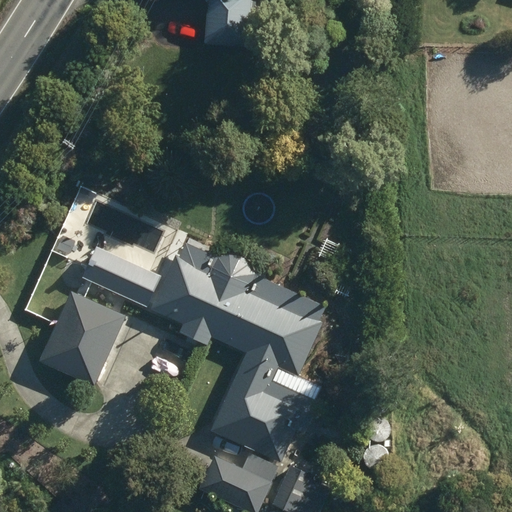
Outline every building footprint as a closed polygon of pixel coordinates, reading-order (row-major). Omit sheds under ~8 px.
[(212,0),(212,44),(254,45),(254,0),(212,0)] [(373,255),(328,235),(318,259),(343,270),(333,291),(353,300),(373,255)] [(256,358),(217,429),(285,463),(301,432),(307,436),(322,407),(276,383),(284,368),(300,376),(334,312),(266,275),(267,272),(218,245),(214,252),(183,239),(178,249),(149,303),(186,323),(183,329),(213,345),(217,337),(256,358)] [(39,361),(47,364),(100,388),(132,316),(80,293),(59,339),(51,335),(39,361)] [(223,456),(206,489),(253,511),(263,511),(284,470),(239,448),(233,461),(223,456)] [(296,465),(280,508),(291,511),(321,511),(331,487),(311,480),(314,472),(296,465)]
